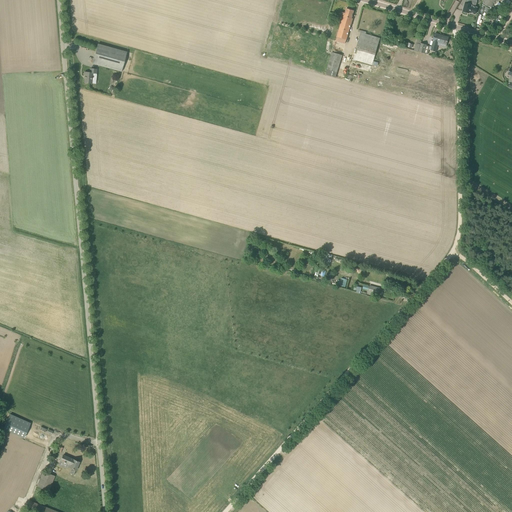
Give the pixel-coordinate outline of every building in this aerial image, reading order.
[(477,3),(469,0),(468,4),(465,3),(462,11),(476,15),(478,7),(476,7),(477,3)] [(354,11),(346,8),(345,13),(340,12),(339,17),(342,18),(337,37),(336,41),(345,43),(346,40),(353,19),(352,18),(354,11)] [(372,65),(379,41),(380,38),(366,34),(366,32),(361,31),(352,61),(356,62),(356,61),(372,65)] [(434,37),(431,47),(430,50),(436,52),(437,48),(438,45),(445,48),(448,37),(435,33),(434,37)] [(92,64),(122,72),(127,52),(98,44),(92,64)] [(335,76),(342,54),(332,51),(326,73),(335,76)] [(84,83),(92,84),(93,73),(96,73),(97,69),(90,68),(89,72),(85,72),(84,76),(85,76),(84,83)] [(367,293),(373,294),(377,296),(378,294),(379,294),(380,289),(370,286),(367,293)] [(27,438),(33,422),(15,416),(13,422),(11,421),(7,430),(27,438)] [(74,475),(76,470),(80,462),(70,458),(63,455),(59,463),(67,466),(70,467),(68,472),(74,475)] [(37,486),(36,488),(35,490),(40,492),(41,490),(40,490),(41,488),(48,491),(55,476),(43,471),(36,486),(37,486)] [(56,511),(28,501),(25,508),(34,511),(56,511)]
